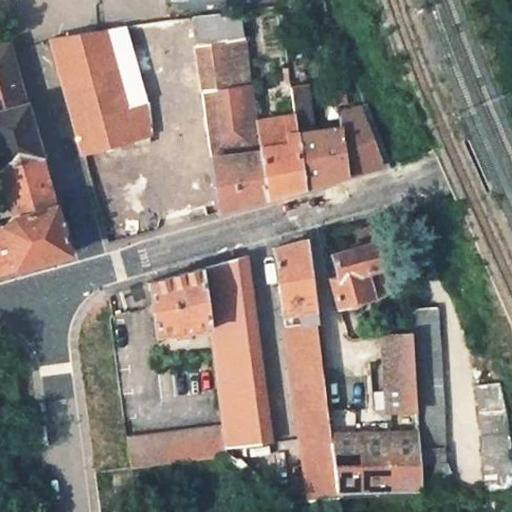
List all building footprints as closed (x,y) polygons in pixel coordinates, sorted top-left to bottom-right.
[(164,21),(201,160),(258,145),(254,119),(237,10),(164,21)] [(119,27),(98,30),(116,108),(139,104),(119,27)] [(148,140),(139,104),(116,108),(98,30),(49,37),(80,151),(132,137),(134,144),(148,140)] [(7,43),(0,44),(0,184),(10,216),(0,222),(0,271),(68,252),(7,43)] [(290,90),(293,114),(304,187),(326,180),(349,174),(342,128),(314,133),(307,88),(290,90)] [(342,128),(349,174),(367,169),(388,163),(367,113),(340,116),(342,128)] [(293,114),(254,119),(258,145),(266,197),(285,192),(304,187),(293,114)] [(258,145),(201,160),(215,212),(237,205),(266,197),(258,145)] [(307,502),(337,499),(324,400),(323,391),(319,366),(302,239),(271,248),(307,502)] [(328,279),(336,306),(369,297),(367,291),(385,287),(380,266),(382,266),(375,242),(331,254),(337,276),(328,279)] [(201,267),(207,328),(219,427),(221,447),(264,442),(242,256),(201,267)] [(207,328),(201,267),(165,277),(148,282),(154,334),(172,332),(173,339),(181,338),(180,331),(207,328)] [(405,309),(406,322),(417,495),(447,493),(435,308),(405,309)] [(121,438),(107,320),(82,322),(99,473),(124,470),(121,438)] [(346,398),(324,400),(337,499),(417,495),(406,322),(380,323),(387,432),(350,435),(346,398)] [(5,326),(25,481),(54,478),(50,439),(48,439),(34,324),(5,326)] [(334,365),(319,366),(323,391),(337,390),(334,365)] [(499,383),(484,385),(476,385),(487,491),(510,490),(499,383)] [(219,427),(121,438),(124,470),(222,459),(221,447),(219,427)]
